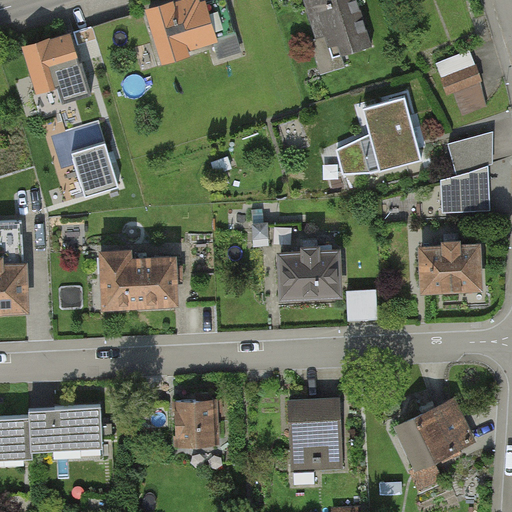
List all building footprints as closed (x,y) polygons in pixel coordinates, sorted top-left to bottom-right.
[(207,0),(180,0),(150,10),(155,26),(166,61),(221,43),(207,0)] [(358,0),(302,0),(323,65),(374,49),(358,0)] [(136,16),(75,34),(83,60),(87,73),(147,54),(136,16)] [(68,35),(27,47),(40,88),(59,82),(65,102),(93,93),(87,73),(83,60),(77,62),(68,35)] [(471,51),(437,63),(455,117),(490,105),(471,51)] [(334,150),(341,174),(371,175),(420,162),(405,101),(362,114),(369,136),(334,150)] [(458,178),(489,168),(494,166),(494,134),(448,146),(458,178)] [(106,141),(72,151),(85,196),(119,185),(106,141)] [(458,178),(442,183),(442,216),(491,213),(489,168),(458,178)] [(0,317),(33,316),(27,221),(0,222),(0,317)] [(485,243),(422,246),(425,295),(488,291),(485,243)] [(139,249),(105,251),(109,312),(186,308),(183,256),(139,259),(139,249)] [(339,253),(277,256),(279,305),(341,302),(339,253)] [(377,292),(347,294),(349,324),(379,322),(377,292)] [(340,396),(288,399),(292,475),(345,472),(340,396)] [(219,399),(179,401),(181,446),(222,443),(219,399)] [(452,399),(397,426),(420,472),(475,445),(452,399)] [(33,410),(33,419),(35,454),(107,450),(104,406),(33,410)] [(33,419),(0,421),(0,464),(36,463),(35,454),(33,419)]
